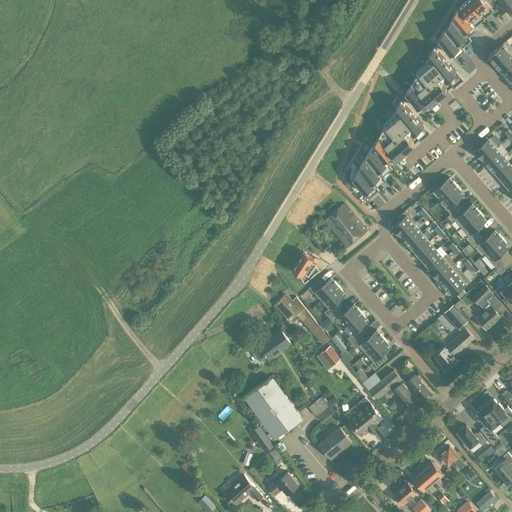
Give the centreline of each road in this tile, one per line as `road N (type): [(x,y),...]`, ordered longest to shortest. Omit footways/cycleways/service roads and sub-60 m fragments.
road 1 (unclassified): [(0,467),(82,449),(190,339),(240,277),(416,0)]
road 2 (residential): [(381,238),(433,295),(393,329),(344,269)]
road 3 (tertiary): [(359,482),(511,349)]
